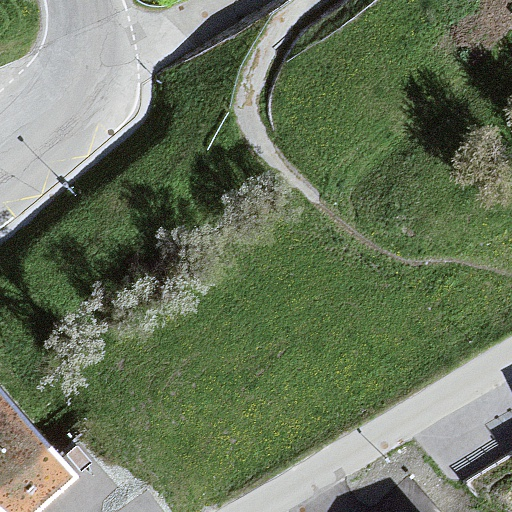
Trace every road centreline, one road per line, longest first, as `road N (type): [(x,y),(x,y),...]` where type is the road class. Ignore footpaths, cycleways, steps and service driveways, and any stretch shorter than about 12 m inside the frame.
road 1 (residential): [(256,511),(511,366)]
road 2 (residential): [(252,0),(74,67)]
